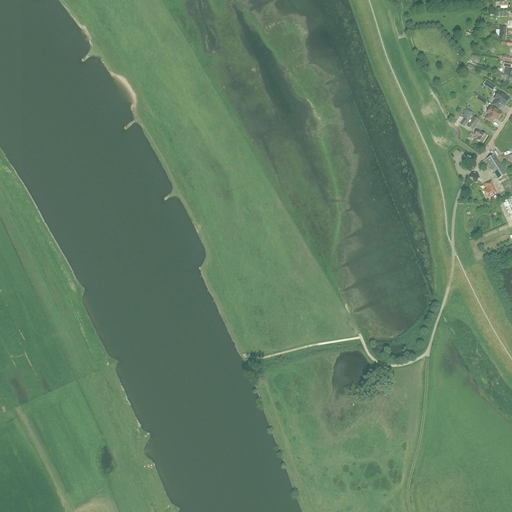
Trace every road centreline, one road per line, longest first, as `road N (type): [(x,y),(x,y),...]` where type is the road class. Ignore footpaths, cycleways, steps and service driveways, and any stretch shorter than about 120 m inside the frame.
road 1 (track): [(411,511),(406,492),(425,418),(428,351),(453,249)]
road 2 (track): [(428,351),(388,365),(360,337),(252,357)]
road 3 (residential): [(453,249),(460,188),(511,106)]
